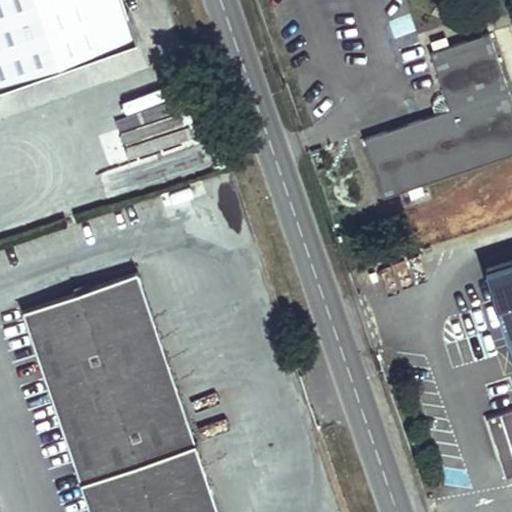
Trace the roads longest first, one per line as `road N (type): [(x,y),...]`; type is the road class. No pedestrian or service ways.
road 1 (residential): [(217,0),(390,511)]
road 2 (unknown): [(275,187),(387,136),(399,119),(402,99),(379,0)]
